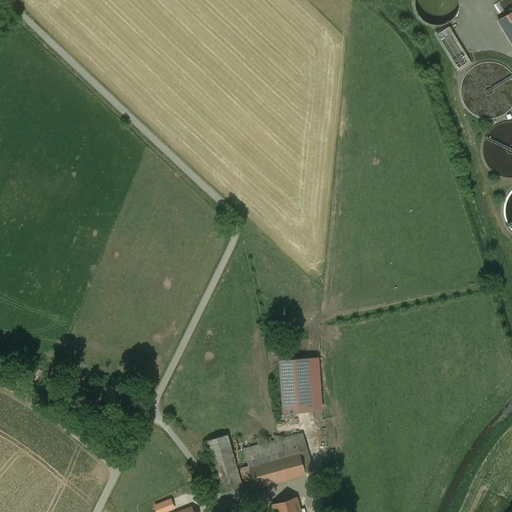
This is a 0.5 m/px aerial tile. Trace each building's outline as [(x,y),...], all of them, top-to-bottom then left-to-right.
[(511,11),(497,21),(511,45),(511,11)] [(309,360),(279,362),(282,412),(312,410),(309,360)] [(302,434),(243,450),(248,466),(298,452),(306,450),(302,434)] [(240,486),(226,436),(207,441),(221,491),(240,486)] [(298,452),(248,466),(254,488),(305,474),(298,452)] [(248,466),(240,468),(246,490),(254,488),(248,466)] [(299,511),(295,497),(271,504),(273,511),(299,511)] [(325,511),(322,499),(313,501),(316,511),(325,511)] [(155,507),(157,511),(162,511),(174,507),(171,500),(155,507)]
